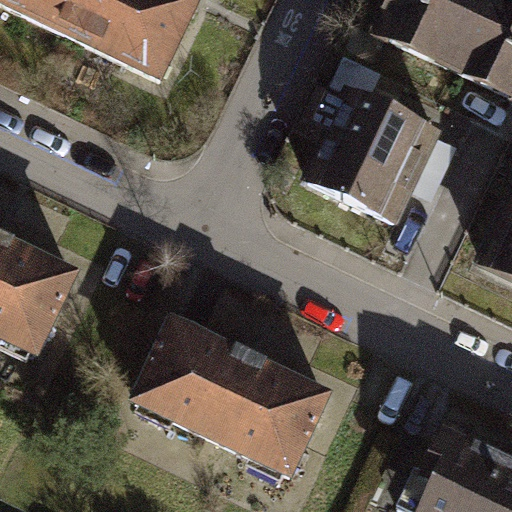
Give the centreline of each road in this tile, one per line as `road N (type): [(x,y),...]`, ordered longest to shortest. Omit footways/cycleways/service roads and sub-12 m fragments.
road 1 (residential): [(200,235),(511,380)]
road 2 (residential): [(200,235),(316,0)]
road 3 (residential): [(0,140),(200,235)]
